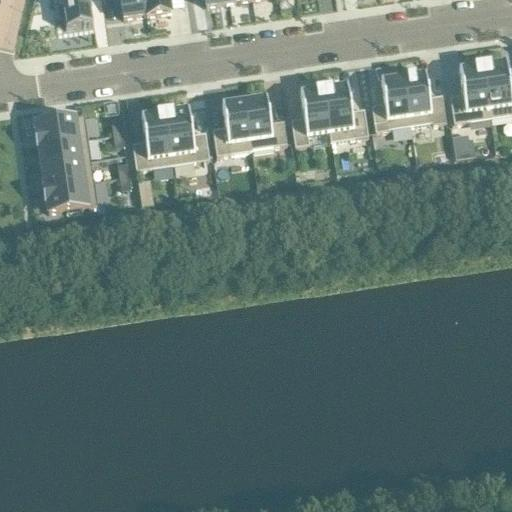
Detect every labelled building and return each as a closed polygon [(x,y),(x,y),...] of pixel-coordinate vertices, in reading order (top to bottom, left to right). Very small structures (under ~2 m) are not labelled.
[(57,0),(59,9),(62,8),(66,32),(93,28),(89,1),(95,0),(57,0)] [(144,0),(119,0),(123,23),(146,19),(147,19),(144,0)] [(144,0),(147,19),(146,19),(146,21),(171,17),(168,0),(144,0)] [(204,0),(206,11),(229,7),(227,0),(204,0)] [(506,67),(483,70),(490,123),(511,120),(511,92),(510,93),(506,67)] [(490,123),(483,70),(480,70),(479,68),(465,70),(465,73),(459,74),(463,100),(450,102),(454,129),(490,123)] [(425,78),(403,82),(410,131),(432,128),(433,130),(446,128),(442,100),(429,102),(425,78)] [(410,131),(403,82),(381,85),(384,109),(371,111),(375,138),(390,135),(389,134),(410,131)] [(326,93),(324,94),(330,137),(329,137),(331,147),(368,141),(364,114),(351,116),(347,90),(341,91),(341,88),(326,90),(326,93)] [(330,137),(324,94),(300,97),(304,123),(291,125),(295,152),(309,150),(308,141),(329,137),(330,137)] [(267,102),(244,105),(252,155),(253,154),(287,149),(283,126),(270,128),(267,102)] [(252,155),(244,105),(222,109),(225,132),(212,134),(216,161),(253,156),(253,154),(252,155)] [(189,114),(165,117),(173,170),(209,165),(205,138),(192,140),(189,114)] [(173,170),(165,117),(162,117),(162,115),(147,117),(147,120),(141,120),(145,147),(132,149),(136,176),(173,170)] [(53,125),(35,127),(37,137),(36,138),(38,151),(87,144),(84,120),(69,122),(68,119),(52,122),(53,125)] [(121,126),(111,127),(113,140),(123,138),(121,126)] [(123,138),(113,140),(115,153),(125,151),(123,138)] [(87,144),(38,151),(38,152),(39,152),(42,172),(91,165),(87,144)] [(91,165),(42,172),(45,193),(44,193),(44,194),(94,186),(91,165)] [(127,168),(117,170),(119,183),(129,181),(127,168)] [(129,181),(119,183),(121,195),(131,194),(129,181)] [(94,186),(44,194),(46,207),(47,207),(49,217),(66,215),(67,218),(82,215),(82,212),(97,210),(94,186)] [(153,201),(140,203),(141,211),(154,209),(153,201)]
